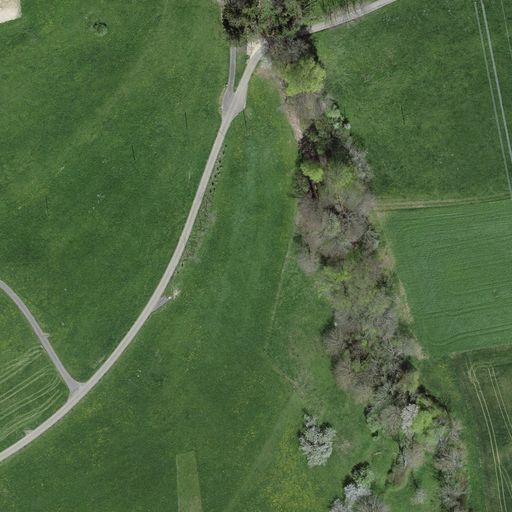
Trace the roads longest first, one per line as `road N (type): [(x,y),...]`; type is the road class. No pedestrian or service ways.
road 1 (unclassified): [(386,0),(259,52),(149,307),(77,397),(0,456)]
road 2 (track): [(0,283),(77,397)]
road 3 (track): [(511,194),(388,209)]
road 4 (track): [(227,0),(233,54),(225,122)]
